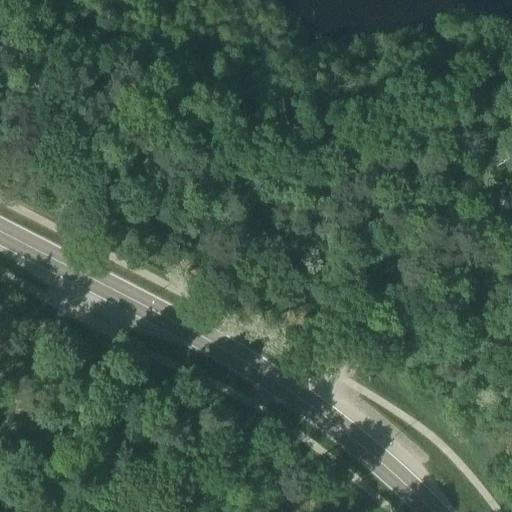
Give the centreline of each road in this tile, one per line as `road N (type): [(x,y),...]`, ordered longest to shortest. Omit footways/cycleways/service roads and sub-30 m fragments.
road 1 (unclassified): [(217,345),(381,212),(511,145)]
road 2 (unclassified): [(290,391),(511,283)]
road 3 (primary): [(217,345),(0,235)]
road 4 (track): [(77,511),(243,427),(259,407)]
road 5 (primary): [(431,511),(290,391)]
